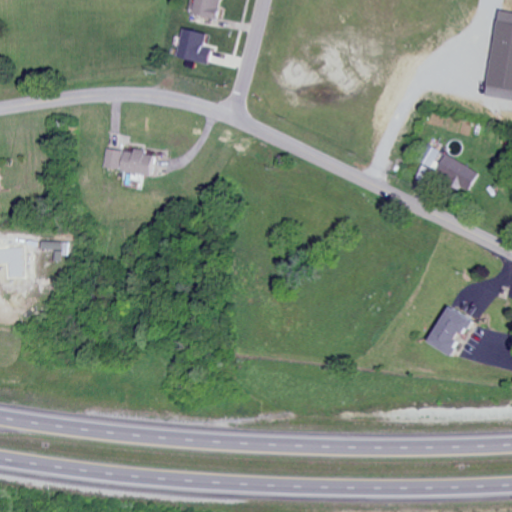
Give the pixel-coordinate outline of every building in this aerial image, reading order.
[(197,0),(195,17),(222,20),(224,0),(197,0)] [(511,19),(511,23),(501,21),(491,97),(511,100),(511,19)] [(210,36),(187,30),(180,58),(212,66),(217,49),(208,46),(210,36)] [(125,173),(156,177),(159,157),(150,156),(150,151),(137,149),(136,153),(128,152),(125,173)] [(126,152),(108,150),(107,169),(124,171),(126,152)] [(439,176),(474,192),(482,172),(448,157),(439,176)] [(55,253),(55,245),(35,246),(35,254),(55,253)] [(436,344),(459,357),(480,322),(457,308),(436,344)]
